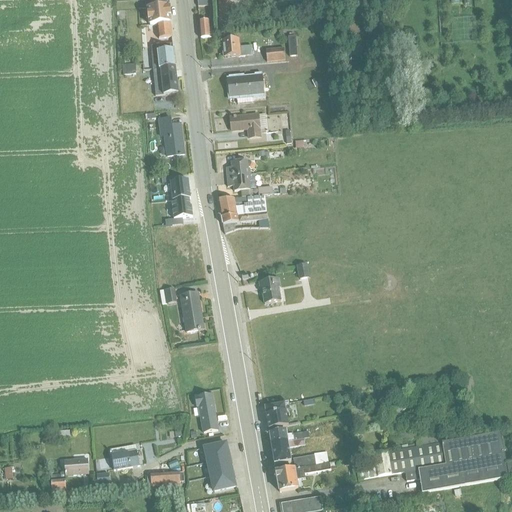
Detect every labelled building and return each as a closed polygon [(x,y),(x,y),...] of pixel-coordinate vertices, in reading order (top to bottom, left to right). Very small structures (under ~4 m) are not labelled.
[(149,0),(151,9),(169,8),(168,0),(149,0)] [(219,0),(220,19),(234,18),(233,4),(230,3),(231,0),(219,0)] [(169,8),(151,9),(147,9),(149,27),(157,26),(170,24),(169,8)] [(209,22),(200,23),(201,40),(213,39),(212,26),(209,26),(209,22)] [(353,23),(343,30),(350,40),(360,33),(353,23)] [(170,24),(157,26),(159,40),(172,38),(170,24)] [(290,37),(288,38),(290,57),(298,57),(296,37),(294,37),(294,34),(289,34),(290,37)] [(240,40),(223,42),(225,59),(254,56),(253,47),(241,47),(240,40)] [(354,43),(342,64),(346,67),(355,52),(360,56),(364,49),(354,43)] [(154,71),(176,68),(173,45),(152,47),(154,71)] [(285,49),(266,51),(267,63),(286,61),(285,49)] [(136,65),(124,66),(125,75),(136,75),(136,65)] [(176,68),(154,71),(156,97),(179,94),(176,68)] [(229,78),(227,79),(228,88),(229,88),(230,99),(229,99),(229,100),(237,99),(238,105),(254,104),(254,100),(265,99),(262,74),(255,75),(255,76),(245,77),(245,76),(229,77),(229,78)] [(313,82),(312,82),(315,88),(316,88),(316,89),(323,85),(319,77),(312,81),(313,82)] [(265,116),(231,119),(232,132),(247,131),(248,140),(262,139),(261,130),(266,130),(265,116)] [(171,119),(159,121),(161,138),(164,138),(167,158),(185,156),(181,125),(172,127),(171,119)] [(227,179),(251,176),(251,170),(249,170),(248,161),(232,163),(232,168),(226,169),(227,179)] [(242,199),(253,199),(252,191),(251,191),(251,189),(251,183),(252,183),(251,176),(227,179),(228,188),(234,188),(235,193),(241,192),(242,199)] [(172,202),(190,200),(191,200),(189,181),(171,184),(172,202)] [(273,189),(258,189),(259,197),(273,196),(273,189)] [(253,199),(242,199),(218,201),(222,219),(268,214),(265,198),(253,199)] [(190,200),(172,202),(174,220),(193,218),(192,207),(191,207),(190,200)] [(268,214),(222,219),(225,234),(235,231),(234,225),(259,222),(260,230),(270,229),(268,214)] [(188,225),(171,228),(177,277),(195,274),(191,249),(188,225)] [(308,266),(297,268),(299,281),(310,279),(308,266)] [(174,271),(164,274),(167,285),(176,283),(174,271)] [(280,279),(260,283),(261,292),(263,292),(265,305),(282,302),(279,289),(281,289),(280,279)] [(161,292),(162,306),(163,306),(177,303),(175,290),(165,291),(161,292)] [(198,294),(180,297),(186,334),(204,331),(198,294)] [(203,397),(195,398),(197,409),(199,409),(204,434),(218,432),(212,395),(207,396),(203,397)] [(289,404),(265,408),(269,431),(301,425),(300,423),(289,425),(287,415),(290,414),(289,404)] [(414,407),(389,409),(390,424),(415,421),(414,416),(418,416),(418,412),(414,413),(414,407)] [(377,468),(356,471),(358,482),(406,473),(407,482),(420,480),(423,494),(511,477),(511,464),(507,465),(501,434),(442,444),(442,431),(390,432),(390,449),(398,449),(397,442),(416,441),(416,449),(415,449),(414,446),(408,447),(408,446),(402,447),(403,451),(374,456),(377,468)] [(304,440),(310,439),(309,433),(288,436),(287,432),(270,435),(271,442),(272,446),(304,440)] [(304,440),(272,446),(272,447),(273,453),(274,458),(275,464),(275,466),(292,463),(289,448),(305,446),(305,445),(310,444),(310,439),(304,440)] [(208,464),(232,459),(230,452),(228,452),(226,445),(205,449),(208,464)] [(112,452),(110,452),(111,455),(114,472),(140,467),(136,446),(112,451),(112,452)] [(295,470),(329,464),(327,453),(315,455),(315,457),(294,460),(295,470)] [(98,458),(99,469),(112,467),(110,456),(98,458)] [(232,459),(208,464),(211,478),(233,473),(231,467),(233,466),(232,459)] [(66,474),(66,477),(89,475),(88,460),(65,462),(66,474)] [(329,464),(295,470),(276,473),(280,493),(299,489),(297,481),(306,479),(305,475),(331,471),(331,469),(335,468),(334,463),(329,464)] [(12,469),(6,469),(7,481),(14,480),(12,469)] [(233,473),(211,478),(214,493),(236,488),(234,481),(236,480),(234,472),(233,473)] [(184,473),(151,475),(152,489),(181,487),(180,483),(185,482),(184,473)] [(66,477),(66,474),(61,474),(61,475),(51,476),(52,491),(66,490),(66,477)] [(109,475),(97,476),(98,486),(110,485),(109,475)] [(281,505),(282,511),(320,511),(323,511),(321,498),(295,502),(281,505)] [(282,511),(281,505),(295,502),(280,504),(280,511),(282,511)]
